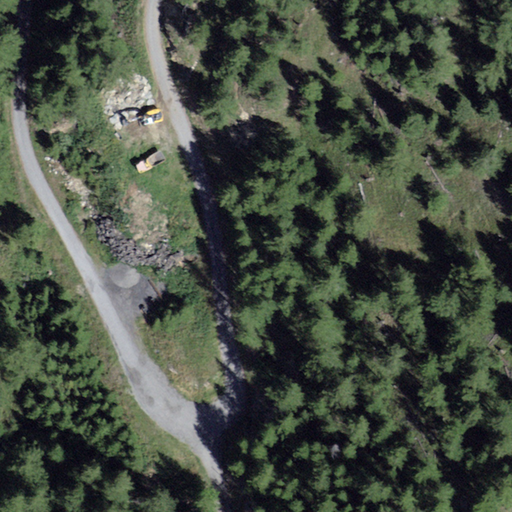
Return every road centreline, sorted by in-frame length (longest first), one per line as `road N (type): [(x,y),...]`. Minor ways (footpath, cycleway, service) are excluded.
road 1 (track): [(33,0),(20,112),(36,183),(90,268),(148,392),(176,414),(212,421)]
road 2 (track): [(212,421),(238,398),(215,197),(157,48),(158,0)]
